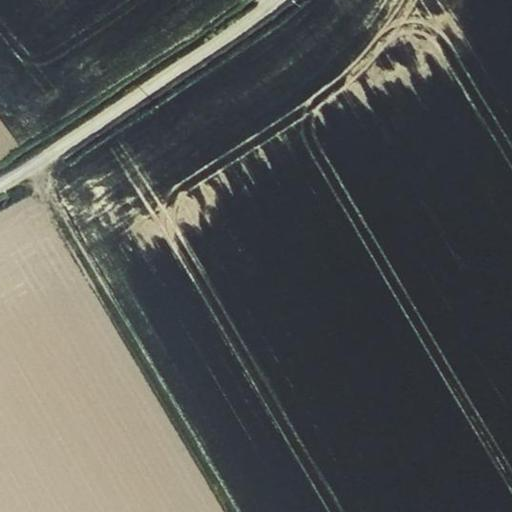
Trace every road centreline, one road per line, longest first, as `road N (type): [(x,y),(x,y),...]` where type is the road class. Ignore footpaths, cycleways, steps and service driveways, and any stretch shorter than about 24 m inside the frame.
road 1 (track): [(0,199),(192,511)]
road 2 (unclassified): [(267,0),(0,187)]
